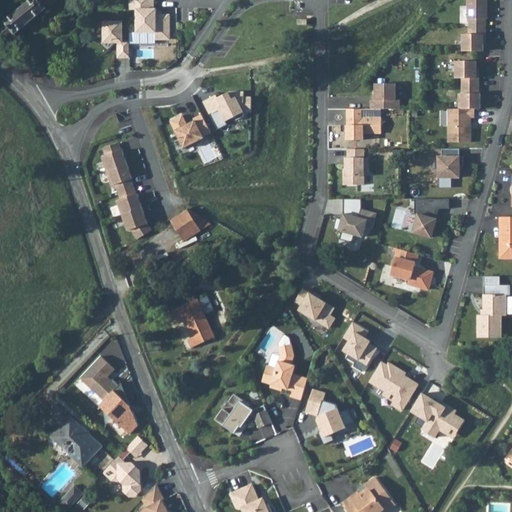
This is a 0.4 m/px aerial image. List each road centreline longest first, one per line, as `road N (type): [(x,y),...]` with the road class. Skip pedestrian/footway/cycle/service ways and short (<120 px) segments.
road 1 (residential): [(510,0),(511,87),(445,325),(435,334),(422,335),(306,259),(318,198),(318,38)]
road 2 (residential): [(62,145),(190,485)]
road 3 (residential): [(230,0),(173,74),(36,102)]
road 4 (residential): [(132,96),(177,89),(233,16),(260,0)]
road 5 (residential): [(190,485),(246,459),(278,457),(305,503)]
